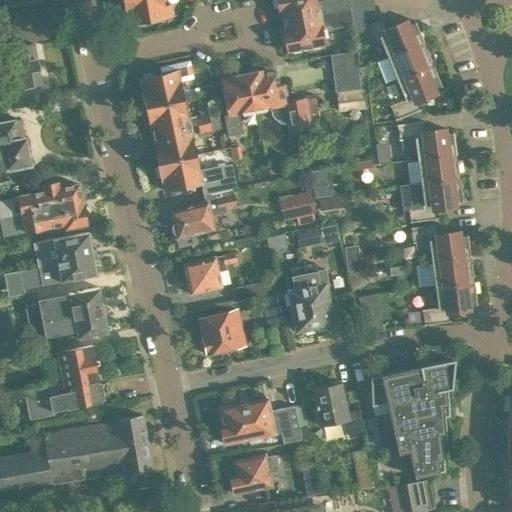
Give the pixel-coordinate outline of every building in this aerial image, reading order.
[(162,0),(122,0),(125,13),(127,12),(129,24),(172,17),(170,6),(164,7),(162,0)] [(282,12),(284,22),(349,10),(347,0),(336,0),(337,2),(326,4),(326,0),(316,2),(315,0),(275,0),(278,13),(282,12)] [(373,0),(347,0),(349,10),(351,18),(373,19),(373,0)] [(349,10),(284,22),(285,31),(282,32),(286,51),(324,44),(321,29),(330,27),(330,29),(352,25),(351,18),(349,10)] [(0,18),(0,42),(9,41),(4,18),(0,18)] [(379,38),(387,56),(423,42),(415,22),(407,25),(406,22),(388,29),(384,19),(358,29),(365,44),(379,38)] [(387,56),(396,79),(433,64),(423,42),(387,56)] [(0,90),(5,90),(40,82),(33,44),(0,50),(0,90)] [(330,55),(335,92),(337,92),(360,89),(356,51),(330,55)] [(140,87),(145,107),(183,99),(179,81),(190,79),(190,77),(187,78),(184,68),(188,67),(186,61),(159,67),(160,73),(139,78),(141,87),(140,87)] [(433,64),(396,79),(404,99),(390,105),(396,120),(421,110),(416,99),(434,92),(433,89),(441,86),(433,64)] [(359,70),(362,78),(373,73),(370,65),(359,70)] [(248,72),(245,73),(251,110),(266,108),(268,115),(271,118),(279,122),(282,123),(285,123),(288,123),(293,122),(294,130),(310,127),(304,99),(282,103),(278,86),(275,86),(272,72),(264,73),(263,69),(256,70),(254,68),(251,68),(248,72)] [(251,110),(245,73),(241,73),(238,71),(235,71),(233,75),(229,76),(229,80),(221,81),(224,96),(219,96),(228,136),(242,133),(238,113),(251,110)] [(360,89),(337,92),(339,112),(364,109),(362,89),(360,89)] [(145,107),(151,135),(189,126),(183,99),(145,107)] [(195,116),(197,124),(210,121),(208,113),(195,116)] [(0,169),(30,164),(24,138),(20,120),(0,123),(0,169)] [(210,121),(197,124),(199,134),(200,134),(212,131),(210,121)] [(416,150),(417,158),(456,153),(453,132),(444,133),(444,130),(425,133),(423,121),(396,125),(400,152),(416,150)] [(200,183),(203,195),(232,188),(236,187),(231,164),(224,166),(224,163),(217,164),(218,166),(198,170),(195,155),(204,153),(200,134),(199,134),(197,124),(189,126),(151,135),(163,191),(200,183)] [(417,158),(421,183),(460,177),(456,153),(417,158)] [(312,194),(330,193),(328,168),(311,169),(312,194)] [(460,177),(421,183),(400,186),(403,211),(408,211),(410,223),(436,219),(435,207),(454,205),(454,202),(463,201),(460,177)] [(0,215),(12,214),(12,213),(81,200),(78,184),(58,188),(57,183),(42,186),(43,191),(18,196),(18,197),(9,199),(0,201),(0,215)] [(232,188),(203,195),(205,203),(169,210),(173,225),(171,227),(172,231),(175,232),(177,246),(195,242),(193,233),(213,228),(209,211),(236,205),(232,188)] [(310,195),(279,200),(283,223),(313,218),(310,195)] [(332,212),(330,199),(319,201),(321,214),(332,212)] [(81,200),(12,214),(15,232),(25,230),(25,231),(64,223),(65,228),(86,224),(81,200)] [(430,252),(431,261),(470,256),(467,234),(458,236),(458,233),(439,235),(437,224),(410,227),(414,254),(430,252)] [(295,232),(298,247),(322,242),(319,227),(295,232)] [(32,243),(37,267),(92,256),(87,232),(32,243)] [(266,237),(268,249),(285,245),(282,234),(266,237)] [(224,264),(235,261),(233,253),(214,258),(214,257),(183,265),(190,293),(221,286),(217,271),(225,269),(224,264)] [(92,256),(37,267),(17,271),(21,289),(96,274),(92,256)] [(431,261),(434,285),(473,280),(470,256),(431,261)] [(347,264),(348,274),(360,273),(359,262),(347,264)] [(314,264),(302,266),(314,329),(325,327),(326,324),(332,323),(324,283),(318,284),(314,264)] [(314,329),(302,266),(290,269),(294,289),(288,290),(296,330),(302,329),(304,331),(314,329)] [(389,269),(390,277),(402,276),(401,268),(389,269)] [(232,288),(235,302),(259,296),(276,293),(273,280),(232,288)] [(473,280),(434,285),(437,307),(421,309),(424,325),(450,322),(449,310),(468,307),(467,304),(477,303),(473,280)] [(75,331),(76,338),(107,332),(98,287),(37,299),(37,300),(30,301),(37,336),(44,335),(45,337),(75,331)] [(283,328),(276,293),(259,296),(267,331),(283,328)] [(206,352),(206,354),(245,345),(237,310),(198,318),(202,338),(198,342),(200,350),(206,352)] [(363,323),(365,336),(382,332),(379,320),(363,323)] [(45,386),(47,397),(65,393),(64,388),(96,381),(97,381),(98,381),(91,346),(57,353),(62,383),(45,386)] [(452,388),(454,361),(451,358),(419,365),(418,367),(401,371),(401,370),(370,376),(371,405),(387,402),(396,442),(398,453),(409,451),(414,477),(444,470),(442,444),(447,443),(446,434),(448,415),(449,415),(447,389),(452,388)] [(65,393),(47,397),(45,386),(25,390),(30,415),(101,401),(97,381),(96,381),(64,388),(65,393)] [(316,404),(314,404),(315,407),(312,408),(312,409),(313,409),(316,421),(315,421),(315,422),(320,421),(321,425),(341,421),(345,439),(364,435),(359,412),(347,415),(340,383),(313,389),(316,404)] [(216,408),(224,444),(280,432),(282,443),(300,439),(294,406),(270,411),(267,397),(249,401),(246,397),(239,398),(237,404),(216,408)] [(30,452),(0,457),(0,493),(124,472),(124,473),(125,473),(128,488),(152,485),(149,470),(151,469),(142,416),(115,420),(116,422),(60,430),(60,432),(45,434),(43,436),(43,434),(27,437),(30,452)] [(311,438),(295,441),(297,451),(312,449),(311,438)] [(230,476),(234,492),(270,485),(268,472),(279,470),(276,455),(265,457),(265,454),(233,460),(236,475),(230,476)] [(371,471),(356,474),(359,490),(374,487),(371,471)] [(318,478),(304,481),(306,495),(320,492),(318,478)] [(400,485),(405,511),(414,511),(434,508),(429,479),(400,485)]
